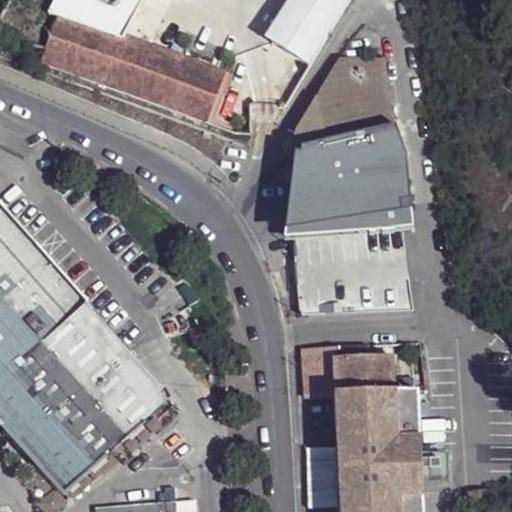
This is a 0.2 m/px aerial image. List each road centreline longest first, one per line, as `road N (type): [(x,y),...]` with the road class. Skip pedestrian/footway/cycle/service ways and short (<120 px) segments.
road 1 (unclassified): [(232,236),(265,333),(283,511)]
road 2 (unclassified): [(0,96),(168,175),(232,236)]
road 3 (residential): [(232,236),(368,0)]
road 4 (unknown): [(285,144),(260,74),(251,0)]
